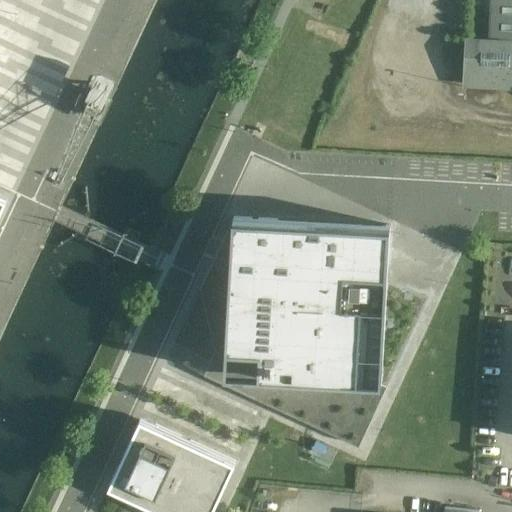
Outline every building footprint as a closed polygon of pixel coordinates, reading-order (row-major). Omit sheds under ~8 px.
[(511,0),(475,0),(474,12),(489,13),(487,41),(461,39),(457,93),(511,95),(511,0)] [(0,203),(9,183),(0,178),(0,203)] [(231,205),(167,344),(358,432),(426,288),(389,271),(392,215),(231,205)] [(124,437),(109,471),(162,495),(175,501),(198,511),(204,511),(234,447),(140,404),(124,437)] [(169,511),(175,501),(162,495),(153,511),(169,511)]
